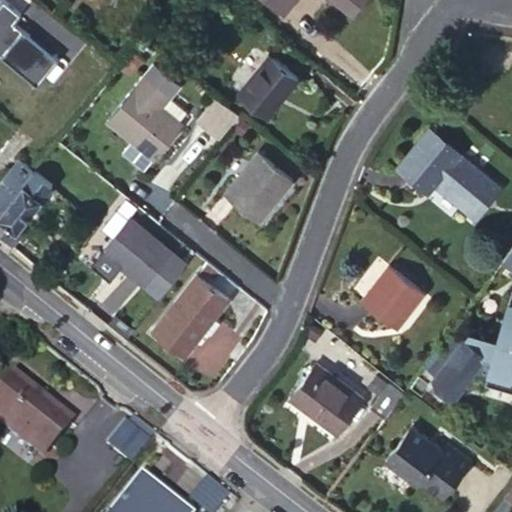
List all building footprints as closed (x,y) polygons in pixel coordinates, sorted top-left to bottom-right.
[(0,0),(0,48),(3,51),(1,53),(36,81),(57,55),(13,19),(20,11),(6,0),(0,0)] [(265,0),(282,14),(293,0),(332,0),(333,1),(346,11),(354,0),(265,0)] [(269,51),(237,91),(267,115),(299,76),(269,51)] [(179,127),(174,123),(185,109),(170,97),(142,75),(133,86),(135,88),(108,120),(154,158),(179,127)] [(213,92),(196,115),(218,131),(235,110),(213,92)] [(240,114),(232,124),(239,130),(247,120),(240,114)] [(457,150),(429,128),(399,163),(428,187),(433,181),(476,216),(499,187),(456,152),(457,150)] [(258,148),(223,190),(257,219),(293,178),(258,148)] [(0,210),(0,235),(4,239),(13,227),(15,228),(51,184),(34,168),(24,181),(0,210)] [(0,178),(0,210),(24,181),(8,169),(0,178)] [(128,216),(102,249),(144,282),(170,250),(128,216)] [(360,297),(396,325),(423,289),(388,261),(360,297)] [(196,272),(152,327),(184,353),(195,340),(191,338),(210,313),(214,316),(228,299),(196,272)] [(511,285),(497,338),(468,329),(465,334),(457,328),(439,352),(445,356),(432,373),(454,391),(474,365),(488,369),(484,380),(497,384),(511,387),(511,285)] [(313,360),(287,396),(336,431),(362,395),(313,360)] [(9,375),(0,385),(0,424),(40,457),(68,422),(9,375)] [(368,404),(385,415),(403,391),(388,378),(368,404)] [(497,384),(484,380),(482,390),(489,388),(491,386),(494,385),(497,384)] [(152,435),(127,415),(121,422),(146,442),(152,435)] [(146,442),(121,422),(105,442),(131,462),(146,442)] [(469,463),(446,447),(443,451),(412,427),(386,462),(415,483),(423,483),(443,498),(469,463)] [(450,441),(446,447),(469,463),(472,458),(450,441)] [(182,511),(138,476),(109,511),(182,511)] [(214,511),(226,495),(204,477),(191,493),(214,511)]
